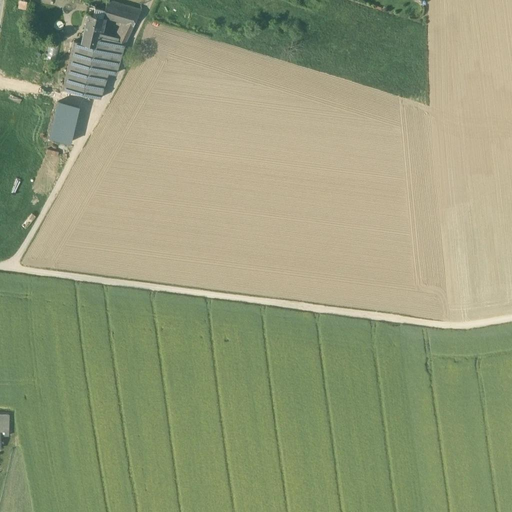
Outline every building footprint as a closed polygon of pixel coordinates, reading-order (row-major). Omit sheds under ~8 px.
[(103,16),(127,22),(117,41),(125,43),(134,24),(141,10),(107,1),(105,11),(103,16)] [(105,11),(95,8),(93,15),(103,17),(103,16),(105,11)] [(93,15),(88,14),(81,43),(95,47),(97,47),(99,36),(104,17),(93,15)] [(81,43),(74,41),(62,90),(100,99),(108,73),(108,72),(115,74),(125,43),(117,41),(99,36),(97,47),(95,47),(81,43)] [(69,142),(78,107),(58,102),(50,138),(69,142)] [(0,414),(0,439),(0,435),(8,436),(8,415),(0,414)]
